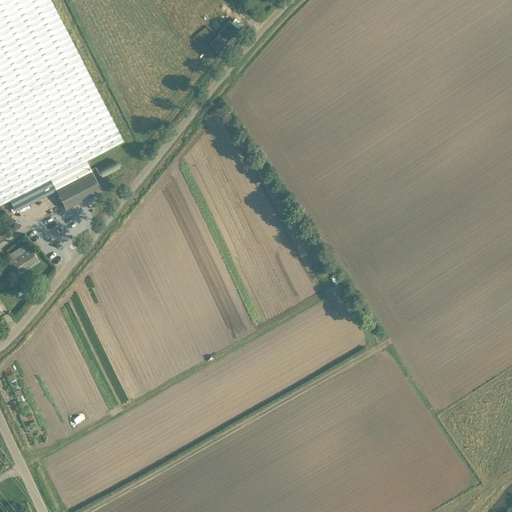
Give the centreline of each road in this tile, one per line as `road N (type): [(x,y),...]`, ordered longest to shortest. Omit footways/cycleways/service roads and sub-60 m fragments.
road 1 (unclassified): [(0,345),(291,0)]
road 2 (track): [(94,511),(382,339)]
